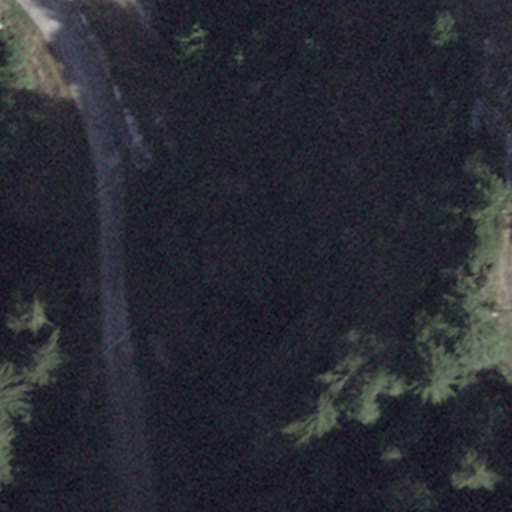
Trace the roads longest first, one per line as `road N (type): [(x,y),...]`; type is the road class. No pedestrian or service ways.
road 1 (unclassified): [(108,110),(120,168),(145,511)]
road 2 (track): [(55,0),(89,53),(108,110)]
